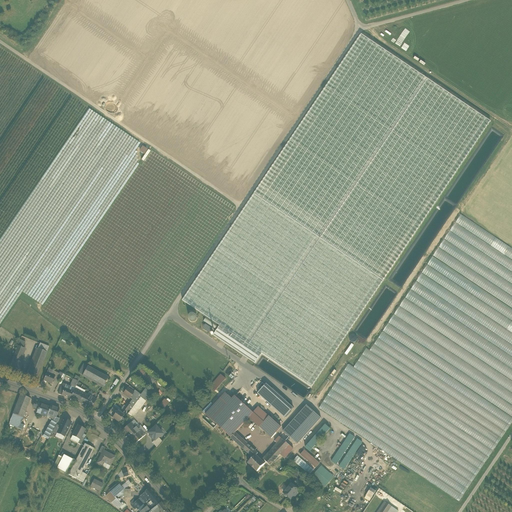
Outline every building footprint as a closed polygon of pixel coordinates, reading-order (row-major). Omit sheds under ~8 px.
[(361,35),(325,88),(454,175),(490,122),(361,35)] [(419,228),(454,175),(325,88),(290,141),(419,228)] [(383,281),(419,228),(290,141),(254,194),(383,281)] [(218,247),(347,334),(383,281),(254,194),(218,247)] [(220,326),(262,354),(312,388),(347,334),(218,247),(182,301),(220,326)] [(206,318),(204,321),(216,329),(218,326),(206,318)] [(262,354),(220,326),(213,336),(255,364),(262,354)] [(38,349),(47,353),(49,347),(40,344),(38,349)] [(19,359),(23,349),(18,346),(14,357),(19,359)] [(28,375),(37,378),(47,353),(38,349),(28,375)] [(364,349),(322,400),(332,408),(334,401),(334,404),(337,400),(352,413),(354,410),(340,398),(355,402),(352,395),(360,397),(357,391),(357,390),(365,392),(364,385),(368,385),(364,376),(374,378),(375,378),(364,369),(366,366),(377,374),(380,373),(368,363),(368,361),(379,364),(380,363),(367,353),(368,350),(364,349)] [(9,367),(19,371),(22,363),(21,363),(19,362),(20,360),(19,360),(19,359),(14,357),(9,367)] [(83,375),(87,367),(83,364),(78,373),(83,375)] [(83,375),(103,387),(108,378),(87,367),(83,375)] [(156,380),(140,368),(134,375),(150,388),(156,380)] [(43,381),(51,385),(55,377),(51,376),(47,374),(43,381)] [(211,386),(216,390),(226,379),(221,375),(211,386)] [(58,395),(70,400),(73,392),(69,391),(64,389),(66,385),(62,384),(58,395)] [(267,384),(258,394),(286,418),(294,408),(267,384)] [(142,396),(140,398),(144,401),(152,391),(147,387),(140,395),(142,396)] [(74,389),(73,392),(70,400),(80,404),(84,394),(74,389)] [(123,393),(129,398),(133,393),(127,389),(123,393)] [(140,398),(133,393),(129,398),(133,400),(137,403),(140,398)] [(227,405),(232,399),(225,393),(220,399),(227,405)] [(87,395),(84,394),(80,404),(91,410),(96,400),(92,398),(87,395)] [(13,415),(22,419),(25,413),(30,399),(20,396),(13,415)] [(212,421),(231,438),(235,433),(249,418),(253,413),(235,396),(232,399),(227,405),(212,421)] [(133,408),(128,415),(126,417),(129,419),(132,417),(132,418),(145,402),(144,401),(140,398),(137,403),(133,408)] [(164,399),(157,408),(162,412),(169,403),(164,399)] [(205,415),(212,421),(227,405),(220,399),(205,415)] [(47,417),(47,415),(50,408),(34,402),(33,408),(38,410),(37,412),(41,414),(41,415),(42,416),(44,417),(45,417),(47,417)] [(120,413),(123,415),(130,406),(130,405),(127,404),(125,406),(120,413)] [(114,405),(112,407),(117,411),(120,413),(125,406),(124,405),(121,409),(114,405)] [(50,406),(50,408),(47,415),(50,416),(56,418),(59,409),(50,406)] [(133,408),(130,406),(123,415),(123,416),(126,418),(126,417),(128,415),(133,408)] [(283,432),(297,445),(321,419),(307,406),(283,432)] [(107,414),(112,418),(117,411),(112,407),(107,414)] [(253,413),(260,420),(266,414),(258,407),(253,413)] [(119,421),(122,423),(124,420),(122,418),(123,416),(123,415),(120,413),(117,411),(112,418),(118,423),(119,421)] [(264,423),(260,420),(253,413),(249,418),(259,427),(271,439),(276,434),(275,433),(264,423)] [(269,417),(266,414),(260,420),(264,423),(269,417)] [(22,419),(13,415),(9,425),(18,429),(20,424),(22,419)] [(42,437),(48,440),(59,419),(56,418),(50,416),(49,420),(51,421),(42,437)] [(281,428),(269,417),(264,423),(275,433),(281,428)] [(64,437),(71,423),(63,420),(59,427),(57,433),(64,437)] [(121,431),(134,445),(145,435),(143,433),(138,428),(137,426),(135,428),(131,423),(121,431)] [(325,425),(305,448),(310,452),(330,429),(325,425)] [(72,436),(80,440),(81,437),(85,430),(77,426),(72,436)] [(152,439),(154,441),(158,438),(162,434),(155,426),(147,433),(149,436),(151,439),(152,439)] [(251,447),(235,433),(231,438),(235,442),(246,452),(251,447)] [(355,437),(350,434),(331,462),(336,465),(355,437)] [(275,442),(279,445),(283,440),(279,437),(275,442)] [(154,441),(152,443),(156,448),(161,441),(158,438),(154,441)] [(362,443),(357,439),(339,466),(344,470),(362,443)] [(289,445),(283,440),(279,445),(265,461),(270,466),(280,455),(289,445)] [(68,476),(77,480),(81,472),(94,449),(85,444),(68,476)] [(293,449),(289,445),(280,455),(285,459),(293,449)] [(246,452),(253,458),(256,455),(258,454),(251,447),(246,452)] [(304,450),(299,454),(315,468),(319,464),(304,450)] [(97,463),(102,466),(104,463),(110,466),(115,457),(103,451),(102,454),(97,463)] [(265,464),(256,455),(253,458),(248,463),(257,472),(265,464)] [(53,467),(57,469),(62,458),(58,456),(53,467)] [(57,469),(66,474),(73,461),(64,456),(62,458),(57,469)] [(313,470),(297,456),(293,461),(309,475),(313,470)] [(334,477),(321,466),(312,477),(324,488),(334,477)] [(57,469),(53,467),(51,470),(54,472),(64,477),(66,474),(57,469)] [(334,492),(339,496),(354,472),(348,469),(334,492)] [(87,475),(81,472),(77,480),(83,483),(87,475)] [(295,483),(300,488),(303,484),(298,479),(295,483)] [(90,487),(99,492),(103,485),(94,480),(90,487)] [(109,491),(110,493),(119,485),(118,483),(109,491)] [(288,497),(291,500),(292,499),(293,499),(294,497),(294,496),(299,491),(291,484),(286,490),(287,491),(284,493),(283,493),(285,494),(284,495),(284,496),(286,497),(288,497)] [(121,487),(119,485),(110,493),(114,498),(115,497),(116,496),(120,493),(123,490),(121,487)] [(144,493),(149,500),(150,501),(154,506),(155,507),(161,503),(157,499),(153,494),(149,488),(144,493)] [(110,501),(114,498),(110,493),(106,497),(110,501)] [(144,504),(149,500),(144,493),(139,497),(140,498),(144,504)] [(122,505),(115,497),(114,498),(110,501),(109,502),(118,508),(119,507),(122,505)] [(143,505),(138,499),(135,502),(132,505),(135,508),(137,511),(138,510),(143,505)] [(377,511),(380,511),(386,503),(384,502),(377,511)] [(155,507),(158,511),(164,511),(166,510),(161,503),(155,507)] [(380,511),(387,511),(391,507),(386,503),(380,511)]
